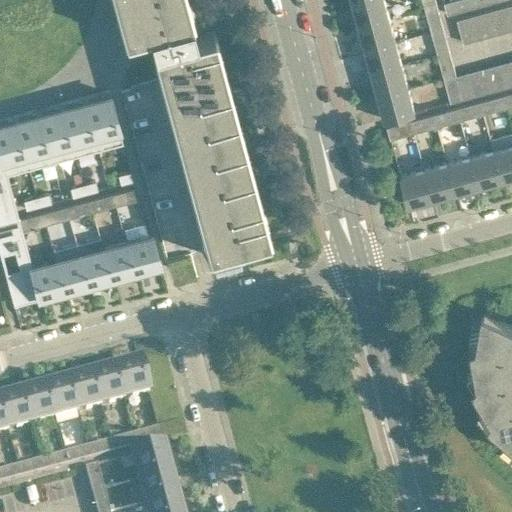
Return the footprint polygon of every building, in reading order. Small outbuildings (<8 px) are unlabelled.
[(196,35),(191,18),(186,0),(114,0),(125,36),(134,33),(143,31),(149,29),(162,76),(209,250),(268,234),(212,31),(196,35)] [(389,17),(384,0),(362,0),(353,3),(360,25),(389,17)] [(448,13),(471,7),(469,0),(452,0),(446,2),(448,13)] [(511,29),(511,3),(501,7),(508,30),(511,29)] [(445,28),(438,5),(426,8),(433,31),(445,28)] [(508,30),(501,7),(490,10),(497,33),(508,30)] [(497,33),(490,10),(479,13),(486,36),(497,33)] [(486,36),(479,13),(469,15),(475,39),(486,36)] [(475,39),(469,15),(457,18),(464,42),(475,39)] [(396,41),(390,19),(389,17),(360,25),(366,49),(396,41)] [(451,52),(445,28),(433,31),(439,55),(451,52)] [(402,64),(396,41),(366,49),(372,71),(402,64)] [(457,74),(451,52),(439,55),(446,78),(457,74)] [(511,84),(511,59),(501,62),(507,86),(511,84)] [(507,86),(501,62),(490,65),(497,89),(507,86)] [(409,87),(402,64),(372,71),(379,95),(409,87)] [(497,89),(490,65),(479,68),(486,91),(497,89)] [(486,91),(479,68),(468,71),(475,94),(486,91)] [(475,94),(468,71),(457,74),(463,97),(475,94)] [(463,97),(457,74),(446,78),(452,101),(463,97)] [(415,111),(409,88),(409,87),(379,95),(385,119),(415,111)] [(99,148),(122,141),(109,92),(86,99),(99,148)] [(508,106),(505,95),(481,101),(485,113),(508,106)] [(99,148),(86,99),(63,105),(76,154),(99,148)] [(461,119),(485,113),(481,101),(458,107),(461,119)] [(76,154),(63,105),(40,111),(52,160),(76,154)] [(438,125),(461,119),(458,107),(435,114),(438,125)] [(52,160),(40,111),(17,117),(29,167),(52,160)] [(438,125),(435,114),(412,120),(415,131),(438,125)] [(29,167),(17,117),(0,121),(0,147),(7,173),(29,167)] [(415,131),(412,120),(388,126),(391,138),(415,131)] [(130,140),(146,136),(143,122),(127,127),(130,140)] [(511,175),(511,143),(495,148),(502,178),(511,175)] [(7,173),(0,147),(0,208),(15,204),(7,173)] [(502,178),(495,148),(471,155),(479,185),(502,178)] [(479,185),(471,155),(448,161),(456,191),(479,185)] [(456,191),(448,161),(424,167),(433,197),(456,191)] [(433,197),(424,167),(400,174),(409,204),(433,197)] [(133,179),(131,170),(118,174),(120,182),(133,179)] [(85,192),(97,189),(95,180),(83,183),(85,192)] [(72,195),(85,192),(83,183),(70,186),(72,195)] [(139,198),(136,187),(112,193),(115,205),(139,198)] [(39,205),(51,201),(49,192),(36,195),(39,205)] [(115,205),(112,193),(88,199),(92,211),(103,208),(115,205)] [(39,205),(36,195),(24,199),(26,208),(39,205)] [(92,211),(88,199),(77,203),(80,214),(92,211)] [(40,296),(32,265),(22,230),(15,204),(0,208),(0,253),(1,257),(16,253),(21,272),(6,276),(14,303),(40,296)] [(68,217),(65,206),(54,209),(57,220),(68,217)] [(42,212),(31,215),(34,227),(45,223),(42,212)] [(151,232),(148,233),(125,239),(134,271),(159,264),(151,232)] [(77,242),(76,242),(87,283),(111,277),(102,245),(99,236),(85,240),(88,249),(80,252),(77,242)] [(134,271),(125,239),(102,245),(111,277),(134,271)] [(54,248),(53,249),(56,258),(56,260),(64,290),(87,283),(76,242),(62,246),(65,256),(56,258),(54,248)] [(64,290),(56,260),(56,258),(32,265),(40,296),(64,290)] [(511,324),(485,312),(485,311),(484,311),(481,329),(471,331),(471,330),(470,330),(477,366),(468,371),(467,371),(486,403),(480,410),(479,410),(507,434),(503,443),(503,442),(503,444),(511,446),(511,324)] [(140,362),(139,363),(116,369),(124,400),(149,393),(140,362)] [(124,400),(116,369),(92,376),(101,407),(124,400)] [(101,407),(92,376),(69,382),(78,413),(101,407)] [(78,413),(69,382),(46,389),(54,420),(78,413)] [(54,420),(46,389),(23,395),(32,426),(54,420)] [(32,426),(23,395),(0,401),(0,402),(8,432),(32,426)] [(0,434),(8,432),(0,402),(0,434)] [(148,444),(145,432),(133,436),(136,447),(148,444)] [(126,450),(122,439),(110,442),(114,454),(126,450)] [(103,457),(99,445),(87,448),(91,460),(103,457)] [(169,472),(163,447),(132,455),(138,480),(169,472)] [(79,463),(76,451),(64,455),(67,466),(79,463)] [(57,469),(53,458),(41,461),(45,473),(57,469)] [(21,479),(33,476),(30,464),(18,467),(21,479)] [(100,478),(97,466),(85,470),(89,481),(100,478)] [(0,485),(9,483),(6,471),(0,472),(0,485)] [(176,495),(169,472),(138,480),(145,503),(176,495)] [(107,501),(103,489),(92,493),(95,505),(107,501)] [(180,511),(176,495),(145,503),(147,511),(180,511)]
